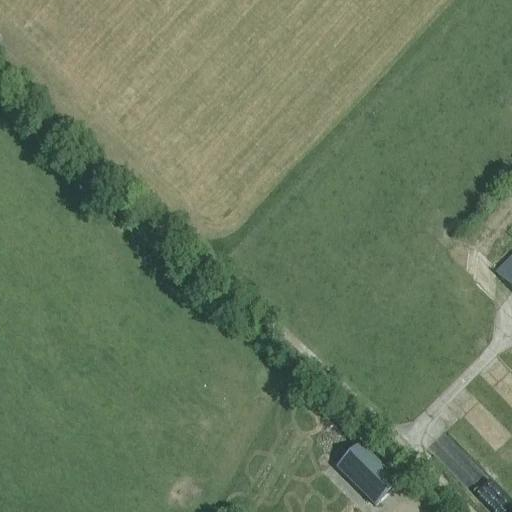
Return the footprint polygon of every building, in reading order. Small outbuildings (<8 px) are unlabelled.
[(477,281),(489,270),(468,250),(457,261),(477,281)] [(511,262),(496,278),(511,293),(511,262)] [(454,465),(466,452),(445,433),(433,446),(454,465)] [(397,486),(359,448),(338,470),(376,508),(397,486)] [(495,506),(498,511),(511,511),(511,500),(511,498),(495,506)]
